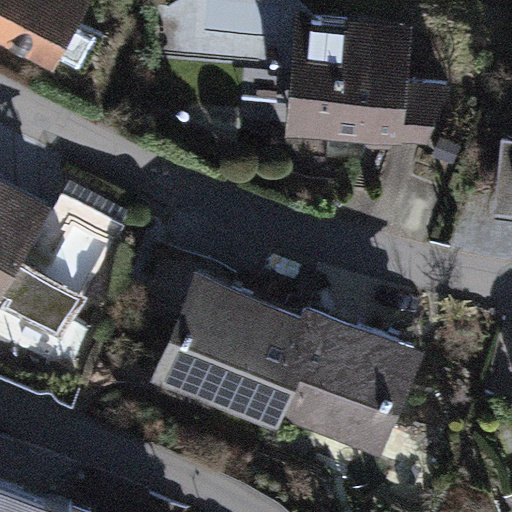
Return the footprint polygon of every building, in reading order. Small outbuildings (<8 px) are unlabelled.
[(0,0),(0,36),(50,59),(77,0),(0,0)] [(439,0),(311,0),(304,104),(431,113),(439,0)] [(108,218),(0,168),(0,308),(54,333),(108,218)] [(303,301),(187,264),(150,378),(266,415),(303,301)] [(420,339),(303,301),(266,415),(383,453),(420,339)] [(59,511),(68,487),(0,464),(0,511),(59,511)] [(143,511),(68,487),(59,511),(143,511)]
